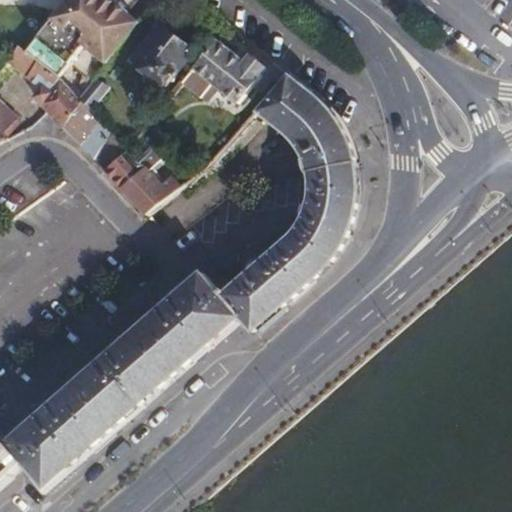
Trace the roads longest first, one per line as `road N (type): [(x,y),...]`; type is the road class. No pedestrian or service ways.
road 1 (secondary): [(397,245),(118,511)]
road 2 (secondary): [(157,511),(438,266)]
road 3 (residential): [(0,171),(26,152),(59,151),(186,276)]
road 4 (secondary): [(411,110),(397,245)]
